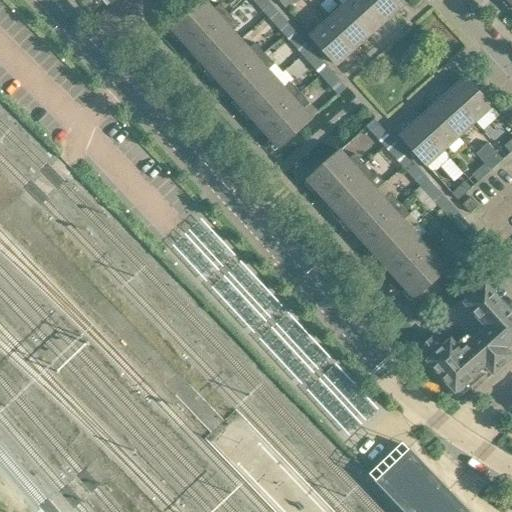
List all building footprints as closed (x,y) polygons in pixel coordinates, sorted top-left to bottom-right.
[(239,25),(233,19),(220,4),(213,10),(205,0),(173,29),(281,150),(313,121),(304,111),(311,105),(290,83),(283,89),(267,71),(274,65),(254,43),(248,49),(232,31),(239,25)] [(253,0),(267,16),(275,9),(267,0),(253,0)] [(369,36),(385,21),(366,0),(350,0),(343,7),(369,36)] [(366,0),(385,21),(402,6),(396,0),(366,0)] [(353,50),(369,36),(343,7),(327,21),(353,50)] [(285,35),(292,28),(275,9),(267,16),(285,35)] [(336,65),(353,50),(327,21),(310,36),(336,65)] [(303,55),(310,48),(292,28),(285,35),(303,55)] [(320,74),(328,67),(310,48),(303,55),(320,74)] [(346,88),(339,80),(328,67),(320,74),(339,95),(346,88)] [(466,77),(449,93),(476,121),(492,106),(466,77)] [(449,93),(434,107),(460,136),(476,121),(449,93)] [(434,107),(418,122),(444,150),(460,136),(434,107)] [(393,140),(387,133),(375,119),(367,126),(385,147),(393,140)] [(414,125),(401,137),(428,166),(432,171),(437,170),(448,161),(449,156),(444,150),(418,122),(414,125)] [(403,166),(411,159),(393,140),(385,147),(403,166)] [(488,143),(476,154),(485,164),(491,171),(503,160),(488,143)] [(341,152),(309,181),(323,196),(329,203),(358,235),(365,243),(394,275),(400,282),(415,298),(447,269),(439,260),(445,254),(435,243),(432,239),(426,233),(410,215),(409,216),(399,205),(389,194),(383,200),(375,191),(385,183),(377,174),(375,175),(370,170),(366,165),(356,155),(350,161),(341,152)] [(420,186),(428,178),(411,159),(403,166),(420,186)] [(485,164),(473,175),(479,182),(491,171),(485,164)] [(438,206),(446,198),(428,178),(420,186),(438,206)] [(458,200),(471,189),(465,182),(452,194),(458,200)] [(470,213),(479,206),(471,197),(462,205),(470,213)] [(464,218),(453,207),(446,198),(438,206),(456,225),(464,218)] [(456,225),(474,245),(482,238),(464,218),(456,225)] [(511,323),(486,294),(470,308),(475,314),(478,311),(511,349),(511,323)] [(493,374),(511,357),(511,349),(478,311),(475,314),(470,308),(468,310),(487,331),(472,345),(462,333),(459,335),(449,324),(435,336),(434,335),(417,350),(455,392),(485,365),(493,374)] [(471,511),(409,448),(375,480),(405,511),(471,511)]
